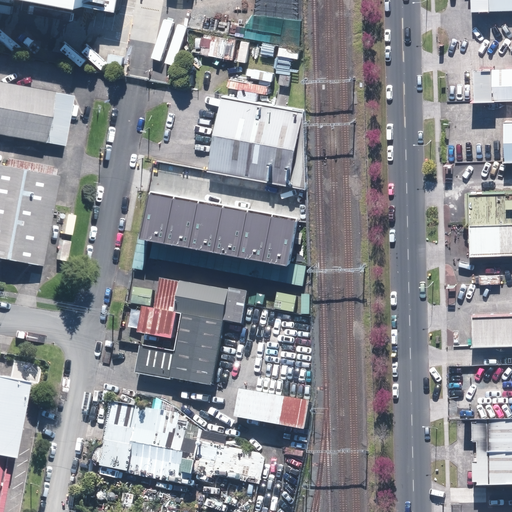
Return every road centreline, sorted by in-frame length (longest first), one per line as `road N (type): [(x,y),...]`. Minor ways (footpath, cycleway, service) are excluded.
road 1 (secondary): [(401,0),(413,511)]
road 2 (residential): [(132,88),(86,331)]
road 3 (residential): [(86,331),(53,511)]
